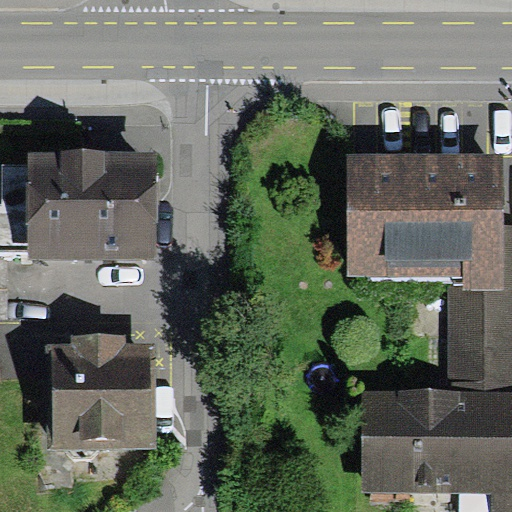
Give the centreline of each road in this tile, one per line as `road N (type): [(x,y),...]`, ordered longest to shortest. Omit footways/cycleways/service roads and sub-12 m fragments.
road 1 (residential): [(203,501),(207,42)]
road 2 (secondary): [(511,42),(207,42)]
road 3 (secondary): [(168,42),(0,41)]
